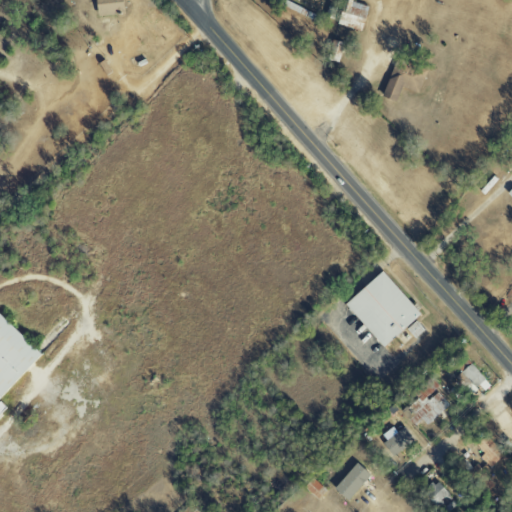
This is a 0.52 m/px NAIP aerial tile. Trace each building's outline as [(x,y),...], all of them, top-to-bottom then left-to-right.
[(125,15),(124,0),(97,0),(98,16),(125,15)] [(362,32),(370,6),(349,0),(345,0),(338,25),(362,32)] [(334,20),(338,10),(330,7),(326,17),(334,20)] [(339,64),(344,44),(333,40),(328,60),(339,64)] [(419,94),(429,71),(399,58),(382,97),(396,103),(403,87),(419,94)] [(383,273),(347,305),(384,349),(420,315),(383,273)] [(0,399),(42,354),(0,314),(0,399)] [(425,331),(417,322),(408,330),(415,339),(425,331)] [(457,377),(467,390),(484,376),(474,364),(457,377)] [(413,391),(419,399),(403,412),(415,427),(422,420),(427,426),(450,406),(437,391),(440,387),(431,376),(413,391)] [(493,422),(511,442),(511,418),(505,411),(493,422)] [(394,458),(415,440),(405,427),(383,444),(394,458)] [(481,459),(491,469),(505,454),(486,436),(477,446),(485,454),(481,459)] [(477,465),(473,468),(465,459),(456,468),(482,497),(495,485),(477,465)] [(350,488),(347,486),(338,496),(349,505),(377,470),(369,464),(350,488)] [(305,488),(319,501),(327,491),(313,479),(305,488)] [(457,504),(437,481),(423,493),(439,511),(449,502),(454,507),(457,504)]
